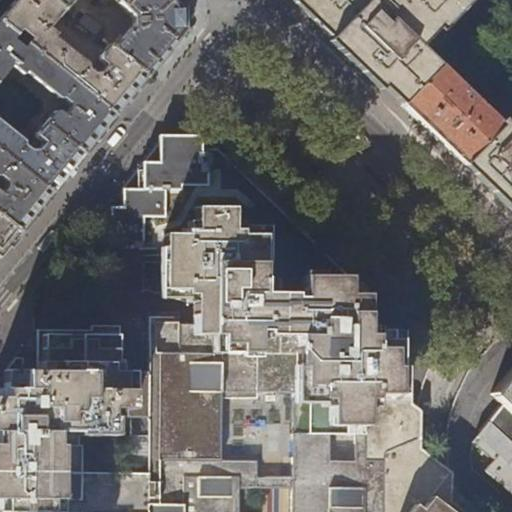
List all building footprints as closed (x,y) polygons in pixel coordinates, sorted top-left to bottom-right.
[(48,28),(62,10),(48,0),(14,0),(0,16),(0,23),(14,36),(19,31),(30,40),(26,45),(113,117),(129,97),(145,78),(111,50),(107,46),(97,57),(98,62),(93,68),(100,73),(98,76),(94,76),(86,70),(86,65),(53,38),(55,35),(48,28)] [(48,0),(62,10),(63,11),(72,0),(113,0),(131,17),(130,26),(111,50),(145,78),(182,32),(182,7),(174,0),(48,0)] [(290,0),(308,18),(367,75),(400,106),(401,104),(438,67),(419,47),(437,29),(463,0),(290,0)] [(463,0),(437,29),(441,33),(472,0),(463,0)] [(84,15),(77,23),(95,37),(101,29),(84,15)] [(10,41),(14,36),(0,23),(0,88),(5,92),(9,86),(0,79),(11,67),(23,76),(25,73),(58,100),(62,99),(67,103),(67,112),(62,108),(58,112),(53,113),(48,119),(38,111),(34,115),(82,155),(96,139),(113,117),(26,45),(25,47),(21,44),(18,47),(10,41)] [(92,41),(95,37),(77,23),(72,29),(84,40),(86,37),(92,41)] [(499,126),(438,67),(401,104),(400,106),(461,165),(499,126)] [(0,152),(51,194),(63,178),(82,155),(34,115),(29,121),(39,129),(34,135),(35,140),(31,145),(36,149),(35,151),(30,151),(23,146),(23,141),(0,122),(0,95),(1,97),(5,92),(0,88),(0,152)] [(511,121),(508,117),(499,126),(461,165),(477,180),(498,201),(511,214),(511,121)] [(372,336),(364,335),(363,295),(344,277),(336,268),(304,235),(258,192),(217,152),(201,151),(202,137),(164,137),(143,163),(122,190),(119,250),(160,250),(159,289),(183,289),(183,294),(191,294),(191,323),(171,323),(171,319),(147,318),(147,374),(105,373),(106,337),(85,337),(85,342),(67,342),(67,336),(40,335),(40,373),(22,373),(22,371),(4,371),(3,400),(0,399),(0,511),(237,511),(238,480),(218,480),(219,401),(256,401),(256,395),(290,396),(290,404),(293,404),(291,511),(395,511),(396,396),(395,341),(372,341),(372,336)] [(0,179),(3,182),(3,189),(0,186),(0,217),(19,233),(33,215),(51,194),(0,152),(0,179)] [(19,233),(0,217),(0,256),(6,250),(19,233)] [(511,368),(490,396),(495,401),(500,405),(494,413),(486,424),(479,434),(472,443),(468,458),(471,469),(499,495),(503,490),(511,496),(511,368)] [(447,511),(441,508),(429,499),(419,511),(412,507),(410,510),(408,511),(447,511)]
